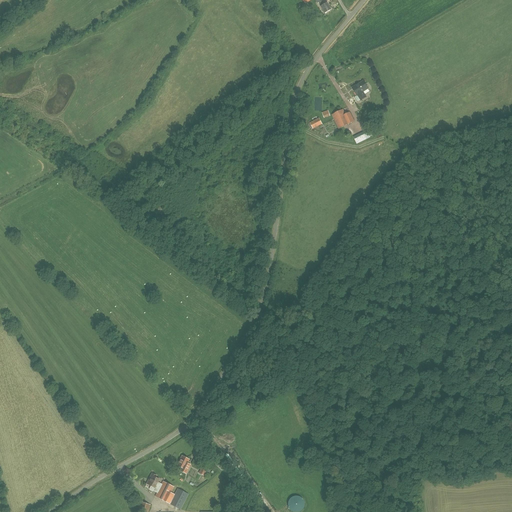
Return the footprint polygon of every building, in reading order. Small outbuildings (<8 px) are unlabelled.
[(314,0),(317,4),(319,3),(321,7),(325,13),(331,10),(327,3),(324,5),(321,0),(314,0)] [(357,95),(361,100),(366,97),(363,92),(368,89),(363,81),(356,85),(352,88),(357,96),(357,95)] [(343,110),(332,115),(339,129),(354,121),(349,112),(345,114),(343,110)] [(322,124),(320,120),(319,118),(310,123),(313,128),(322,124)] [(369,129),(366,131),(354,137),(357,144),(373,136),(369,129)] [(187,463),(189,459),(182,456),(177,465),(181,468),(180,470),(186,473),(190,465),(187,463)] [(152,473),(147,484),(151,486),(149,489),(150,490),(152,491),(153,491),(154,491),(155,488),(158,490),(161,484),(157,482),(159,479),(155,477),(156,475),(152,473)] [(170,504),(174,494),(171,493),(174,487),(163,481),(161,484),(158,490),(155,496),(169,503),(170,504)] [(177,489),(174,494),(170,504),(180,509),(188,494),(177,489)] [(288,502),(288,504),(288,505),(288,506),(288,507),(289,508),(289,509),(290,510),(291,510),(291,511),(292,511),(293,511),(298,511),(299,511),(300,511),(301,511),(302,510),(303,509),(303,508),(304,507),(304,506),(304,505),(304,504),(304,503),(304,502),(304,501),(303,500),(303,499),(302,499),(301,498),(300,497),(299,497),(298,496),(297,496),(296,496),(295,496),(294,496),(293,496),(292,497),(291,497),(291,498),(290,499),(289,499),(289,500),(288,501),(288,502)] [(148,511),(150,505),(141,502),(137,511),(148,511)]
